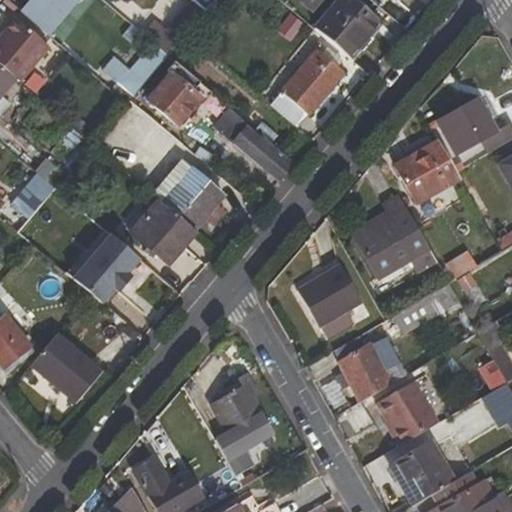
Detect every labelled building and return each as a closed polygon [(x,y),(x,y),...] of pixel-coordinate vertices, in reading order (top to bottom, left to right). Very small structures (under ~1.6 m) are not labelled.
[(77,0),(32,0),(21,14),(47,36),(77,0)] [(190,0),(205,12),(215,0),(190,0)] [(352,0),(338,0),(315,29),(353,61),(382,25),(352,0)] [(0,39),(0,66),(16,79),(22,85),(51,50),(16,21),(0,39)] [(135,95),(168,55),(152,42),(129,71),(113,57),(104,69),(135,95)] [(297,128),(342,73),(317,51),(271,105),(297,128)] [(135,95),(128,102),(136,109),(167,72),(169,75),(146,101),(177,128),(209,90),(168,55),(135,95)] [(0,96),(16,79),(0,66),(0,96)] [(96,79),(126,105),(128,102),(135,95),(104,69),(96,79)] [(480,141),(487,154),(511,139),(511,129),(509,125),(496,132),(479,100),(438,122),(456,155),(480,141)] [(228,106),(211,127),(277,182),(294,161),(228,106)] [(460,181),(455,173),(437,141),(393,166),(416,206),(460,181)] [(511,192),(511,155),(496,164),(511,192)] [(45,159),(34,171),(36,172),(56,189),(65,177),(45,159)] [(178,159),(151,193),(158,200),(194,230),(204,219),(216,205),(222,197),(178,159)] [(27,183),(46,199),(56,189),(36,172),(27,183)] [(29,193),(4,222),(17,233),(42,203),(29,193)] [(409,263),(417,277),(437,265),(429,252),(422,239),(397,197),(381,206),(384,213),(390,220),(354,240),(378,280),(409,263)] [(130,234),(167,266),(196,231),(194,230),(158,200),(130,234)] [(214,227),(226,213),(216,205),(204,219),(214,227)] [(354,240),(390,220),(384,213),(349,233),(354,240)] [(447,241),(440,229),(422,239),(429,252),(447,241)] [(504,252),(511,246),(511,230),(496,239),(504,252)] [(101,236),(134,266),(140,260),(106,231),(101,236)] [(129,278),(126,275),(134,266),(101,236),(67,275),(83,289),(90,295),(100,303),(100,304),(113,290),(116,293),(129,278)] [(467,254),(445,266),(454,281),(476,268),(467,254)] [(345,313),(362,303),(339,265),(296,290),(326,340),(352,326),(345,313)] [(69,307),(75,312),(90,295),(83,289),(69,307)] [(439,312),(430,295),(393,317),(403,333),(439,312)] [(0,369),(5,375),(36,350),(4,312),(0,315),(0,369)] [(101,373),(57,334),(30,366),(75,404),(101,373)] [(341,387),(348,383),(360,403),(405,377),(382,339),(379,339),(375,340),(336,362),(343,374),(336,378),(341,387)] [(511,381),(511,361),(503,346),(488,354),(506,385),(511,381)] [(413,384),(377,405),(400,446),(437,425),(413,384)] [(225,434),(262,413),(245,385),(209,406),(225,434)] [(430,441),(388,466),(411,507),(432,496),(454,482),(430,441)] [(189,472),(168,483),(153,457),(131,471),(155,511),(180,511),(204,498),(189,472)] [(432,511),(511,511),(492,477),(477,485),(470,473),(454,482),(432,496),(438,506),(432,510),(432,511)] [(112,511),(144,511),(132,490),(112,511)] [(262,511),(252,496),(236,506),(239,511),(280,511),(275,503),(262,511)]
